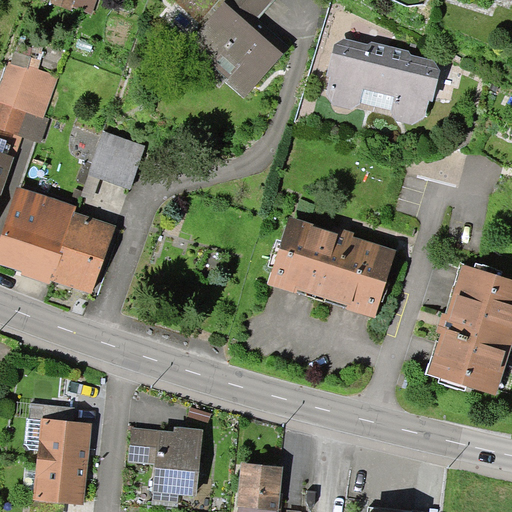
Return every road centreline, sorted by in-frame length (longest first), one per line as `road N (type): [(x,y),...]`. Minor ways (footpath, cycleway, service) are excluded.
road 1 (tertiary): [(0,304),(140,359),(373,425),(511,452)]
road 2 (unknown): [(140,359),(113,511)]
